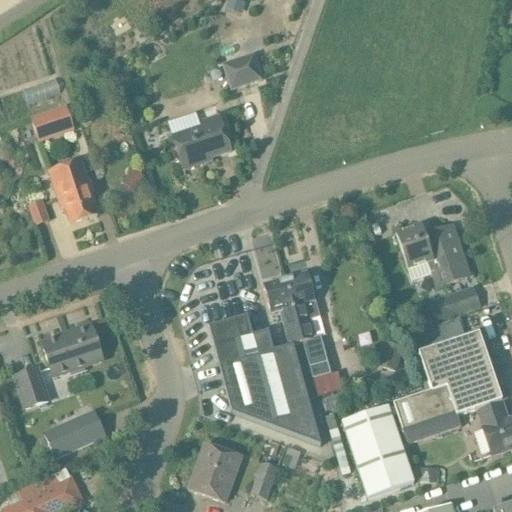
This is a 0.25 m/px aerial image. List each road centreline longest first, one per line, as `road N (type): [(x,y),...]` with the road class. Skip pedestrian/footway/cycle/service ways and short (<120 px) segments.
road 1 (residential): [(136,511),(168,414),(167,377),(131,254)]
road 2 (unclassified): [(243,216),(486,147)]
road 3 (unclassified): [(243,216),(319,0)]
road 4 (unclassified): [(0,297),(131,254)]
